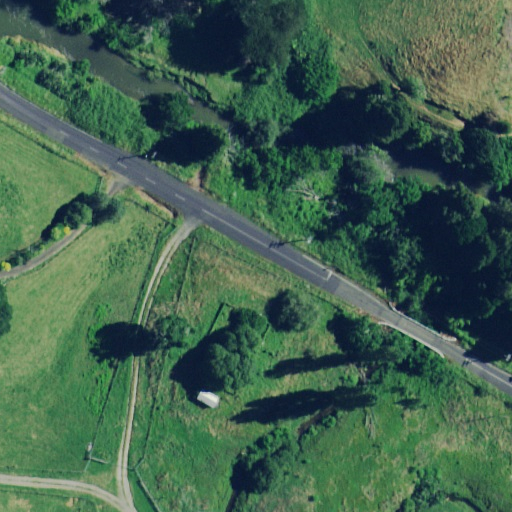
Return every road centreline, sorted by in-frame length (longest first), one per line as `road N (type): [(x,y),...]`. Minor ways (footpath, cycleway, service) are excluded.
road 1 (tertiary): [(0,95),(511,388)]
road 2 (track): [(196,209),(165,265),(143,390)]
road 3 (track): [(0,430),(56,435),(143,390)]
road 4 (track): [(201,511),(162,462),(143,390)]
